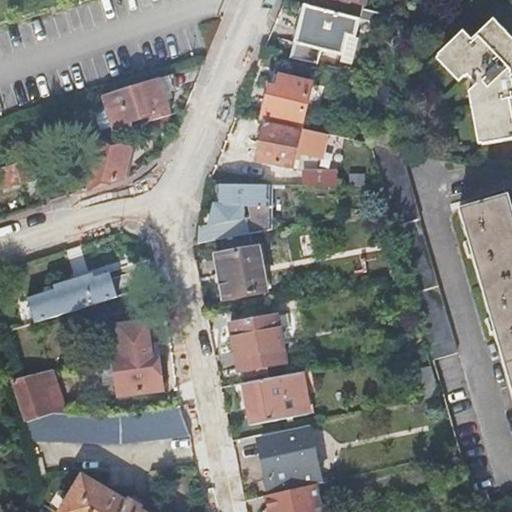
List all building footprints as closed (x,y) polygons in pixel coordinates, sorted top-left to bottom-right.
[(306,0),(302,7),(317,11),(345,18),(345,17),(360,21),(364,0),(306,0)] [(353,39),(358,21),(345,18),(317,11),(302,7),(293,45),(289,61),(315,66),(319,51),(341,57),(346,38),(353,39)] [(511,43),(491,22),(469,44),(460,35),(438,57),(462,80),(463,79),(470,86),(468,87),(472,90),(468,95),(469,111),(477,111),(483,145),(511,141),(511,43)] [(357,40),(353,39),(346,38),(341,57),(339,64),(350,67),(357,40)] [(260,123),(297,131),(308,85),(279,77),(276,90),(268,88),(260,123)] [(166,112),(157,80),(118,92),(127,124),(166,112)] [(295,132),(261,125),(253,164),(288,171),(291,155),(318,160),(323,136),(297,131),(295,131),(295,132)] [(4,134),(0,134),(0,159),(9,158),(4,134)] [(73,196),(120,181),(127,151),(91,144),(82,185),(76,185),(73,196)] [(402,167),(404,153),(388,150),(369,146),(378,187),(380,195),(384,210),(404,280),(424,351),(428,364),(461,355),(415,223),(417,222),(402,167)] [(52,156),(0,171),(0,190),(41,178),(44,188),(60,183),(52,156)] [(302,187),(334,187),(335,172),(302,172),(302,187)] [(247,235),(272,231),(272,216),(240,222),(240,207),(269,207),(270,188),(217,188),(218,207),(215,207),(213,213),(201,213),(197,230),(196,245),(216,241),(247,235)] [(511,221),(505,198),(457,212),(467,245),(462,247),(463,248),(464,252),(465,258),(470,257),(489,321),(484,323),(486,326),(488,335),(493,334),(511,400),(511,221)] [(247,235),(216,241),(219,256),(250,250),(247,235)] [(250,250),(219,256),(213,257),(222,301),(265,293),(256,249),(250,250)] [(26,299),(35,325),(118,299),(110,274),(93,279),(92,275),(54,287),(56,290),(26,299)] [(275,317),(228,326),(237,373),(284,365),(275,317)] [(111,349),(112,357),(114,374),(117,397),(160,391),(154,346),(148,347),(144,323),(115,326),(117,348),(111,349)] [(112,357),(97,361),(100,375),(114,374),(112,357)] [(100,375),(97,361),(79,366),(82,377),(100,375)] [(422,399),(437,395),(430,370),(415,374),(422,399)] [(51,374),(12,384),(25,423),(46,416),(49,416),(64,416),(51,374)] [(308,417),(299,374),(239,385),(248,428),(308,417)] [(46,416),(25,423),(30,442),(119,445),(182,438),(180,430),(178,411),(119,418),(64,416),(49,416),(46,416)] [(312,486),(317,484),(305,432),(258,442),(270,496),(301,488),(312,486)] [(81,478),(71,493),(109,511),(138,511),(137,511),(139,507),(127,500),(125,504),(81,478)] [(270,496),(263,497),(265,511),(318,511),(312,486),(301,488),(270,496)] [(109,511),(71,493),(59,511),(109,511)] [(470,511),(487,511),(483,493),(466,499),(470,511)]
